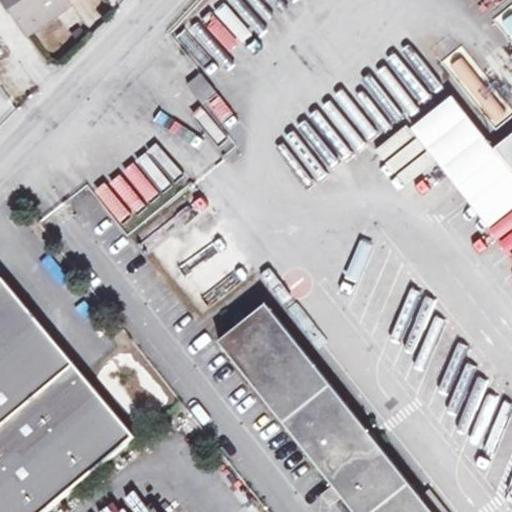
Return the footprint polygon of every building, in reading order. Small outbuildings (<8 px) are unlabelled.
[(4,0),(25,29),(46,14),(41,6),(49,0),(4,0)] [(49,0),(41,6),(46,14),(66,0),(49,0)] [(218,95),(203,75),(188,87),(204,107),(218,95)] [(511,215),(511,168),(497,149),(457,100),(418,131),(496,228),(511,215)] [(511,137),(497,149),(511,168),(511,137)] [(0,417),(71,358),(4,279),(0,282),(0,417)] [(434,511),(268,306),(222,344),(355,511),(434,511)] [(0,511),(48,511),(137,438),(71,358),(0,417),(0,511)]
